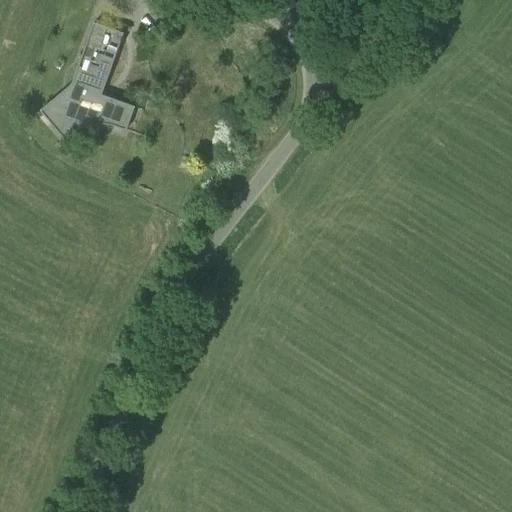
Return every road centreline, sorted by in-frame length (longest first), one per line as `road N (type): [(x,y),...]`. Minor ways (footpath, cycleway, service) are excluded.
road 1 (unclassified): [(313,112),(180,288),(78,511)]
road 2 (unclassified): [(313,112),(400,26)]
